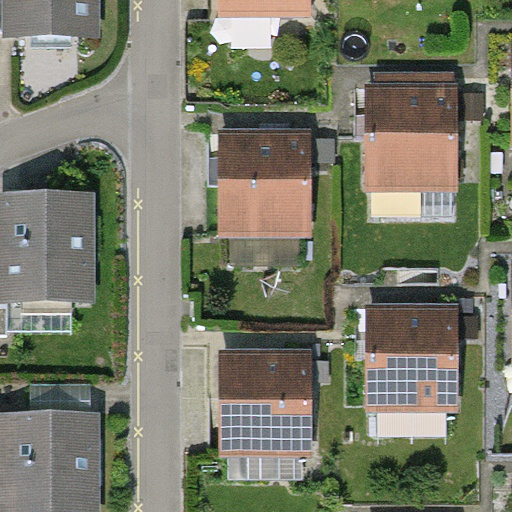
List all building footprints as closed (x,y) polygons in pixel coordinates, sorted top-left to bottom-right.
[(103,0),(6,0),(7,54),(104,52),(103,0)] [(309,0),(218,0),(219,25),(310,25),(309,0)] [(459,94),(368,95),(368,201),(459,201),(459,94)] [(314,139),(223,139),(223,245),(314,245),(314,139)] [(90,202),(0,203),(0,322),(92,320),(90,202)] [(458,316),(367,317),(367,423),(458,423),(458,316)] [(312,361),(222,361),(222,467),(313,467),(312,361)] [(102,511),(101,435),(4,436),(5,511),(102,511)]
